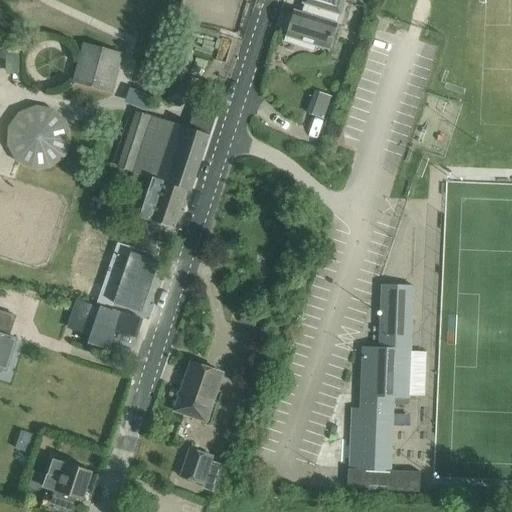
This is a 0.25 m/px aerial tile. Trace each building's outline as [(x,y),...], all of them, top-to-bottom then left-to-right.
[(341,15),(344,3),(334,0),(305,0),(304,4),(309,5),(306,16),(295,13),(288,37),(301,41),(299,47),(314,52),(316,46),(330,50),(337,26),(336,26),(339,15),(341,15)] [(0,62),(5,61),(5,52),(9,53),(10,46),(1,44),(0,44),(0,62)] [(124,56),(83,45),(72,85),(113,96),(124,56)] [(8,129),(7,147),(16,163),(32,172),(50,170),(65,159),(71,141),(67,124),(53,111),(35,107),(18,114),(8,129)] [(117,170),(133,175),(130,183),(142,187),(144,179),(148,180),(141,200),(144,201),(138,219),(174,231),(187,191),(192,193),(210,137),(217,114),(196,107),(188,130),(136,113),(117,170)] [(131,253),(114,304),(123,307),(142,314),(157,269),(159,263),(131,253)] [(350,471),(349,490),(419,492),(419,475),(392,474),(395,406),(408,407),(408,400),(411,400),(413,350),(415,287),(384,286),(382,349),(363,348),(358,471),(350,471)] [(82,287),(78,299),(97,305),(101,294),(82,287)] [(76,301),(66,329),(91,337),(100,308),(76,301)] [(91,337),(87,348),(108,355),(114,333),(115,332),(121,312),(100,306),(100,308),(91,337)] [(138,341),(144,320),(121,312),(115,332),(114,333),(138,341)] [(243,317),(239,325),(258,333),(263,322),(252,317),(251,321),(243,317)] [(0,371),(8,374),(18,341),(0,334),(0,371)] [(174,413),(208,425),(225,376),(191,364),(174,413)] [(22,430),(16,448),(28,452),(35,435),(22,430)] [(215,487),(216,484),(222,466),(212,463),(213,459),(189,450),(179,478),(204,487),(205,484),(215,487)] [(53,460),(48,475),(63,480),(58,494),(55,493),(51,506),(70,511),(71,511),(75,500),(84,503),(94,473),(68,465),(53,460)] [(34,472),(29,488),(42,492),(43,489),(47,476),(34,472)]
